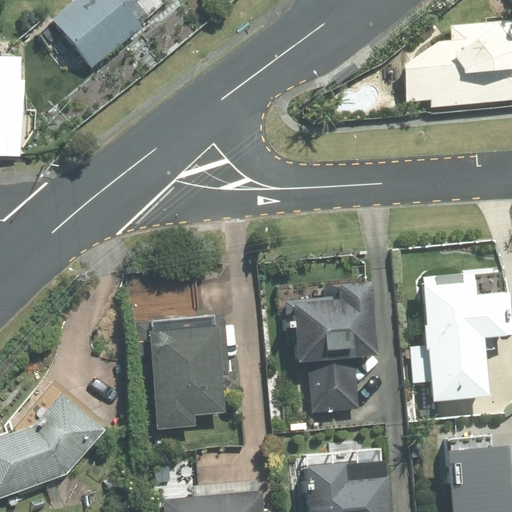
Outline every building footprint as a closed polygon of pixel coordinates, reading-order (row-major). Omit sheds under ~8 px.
[(64,0),(42,20),(84,69),(141,20),(127,4),(131,0),(64,0)] [(425,99),(425,107),(511,99),(511,41),(508,42),(507,23),(442,29),(443,42),(429,43),(430,49),(420,50),(420,55),(408,56),(409,61),(397,62),(401,102),(425,99)] [(15,59),(0,58),(0,156),(13,157),(15,59)] [(458,274),(408,279),(414,346),(402,348),(406,385),(418,384),(419,402),(476,397),(471,340),(499,337),(495,292),(460,296),(458,274)] [(326,296),(277,301),(283,363),(299,361),(304,414),(352,410),(347,357),(362,356),(355,283),(325,286),(326,296)] [(218,318),(129,326),(132,355),(139,355),(146,431),(186,428),(185,416),(214,413),(211,380),(224,379),(218,318)] [(0,433),(0,495),(56,477),(92,431),(46,394),(21,425),(0,433)] [(489,448),(431,453),(436,511),(511,511),(511,507),(494,509),(489,448)] [(377,511),(373,459),(289,467),(293,511),(377,511)] [(250,511),(249,491),(149,500),(149,511),(250,511)]
